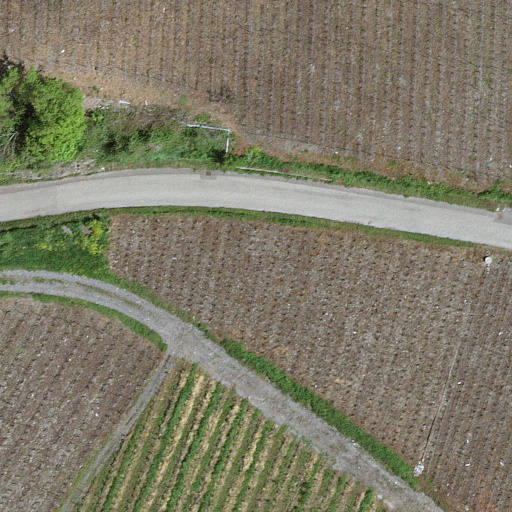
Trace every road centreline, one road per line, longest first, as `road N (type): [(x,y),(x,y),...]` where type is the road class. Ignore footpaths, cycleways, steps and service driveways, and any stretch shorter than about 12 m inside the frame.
road 1 (unclassified): [(0,214),(92,193),(348,205),(511,234)]
road 2 (track): [(0,281),(64,283),(135,306),(433,511)]
